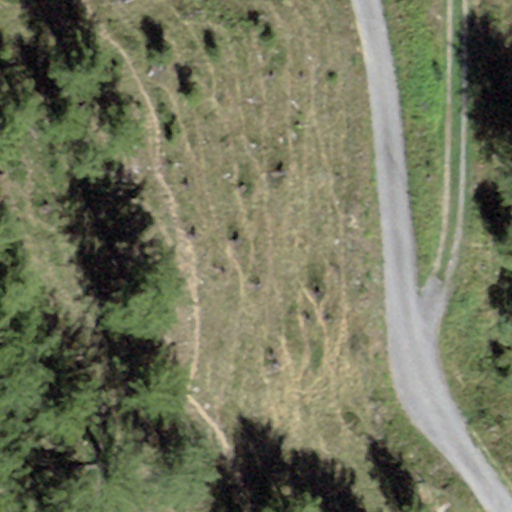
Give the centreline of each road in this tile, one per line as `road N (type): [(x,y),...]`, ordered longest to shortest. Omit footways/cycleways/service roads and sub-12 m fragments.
road 1 (unclassified): [(504,511),(437,413),(408,344),(364,0)]
road 2 (track): [(408,344),(448,234),(459,0)]
